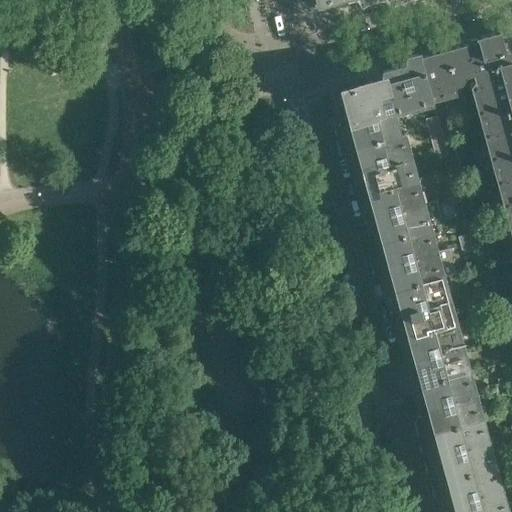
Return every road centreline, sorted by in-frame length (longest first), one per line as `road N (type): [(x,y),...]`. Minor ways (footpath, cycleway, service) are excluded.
road 1 (residential): [(305,54),(429,511)]
road 2 (unclassified): [(485,0),(305,54)]
